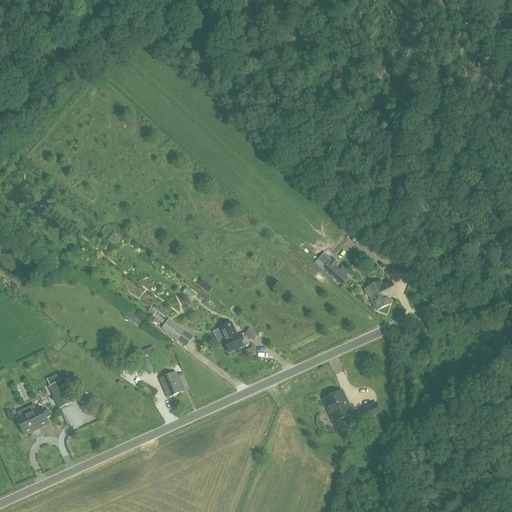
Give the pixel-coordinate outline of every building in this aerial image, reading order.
[(116,246),(122,239),(115,234),(109,241),(116,246)] [(331,260),(323,253),(314,263),(322,270),(331,260)] [(324,269),(329,273),(330,274),(342,286),(348,279),(335,267),(334,267),(337,264),(332,259),(330,262),(324,269)] [(310,276),(320,281),(323,276),(313,271),(310,276)] [(391,304),(388,297),(396,293),(389,280),(382,283),(381,281),(366,289),(369,296),(377,311),(391,304)] [(184,293),(193,300),(196,296),(187,289),(184,293)] [(144,323),(130,312),(126,316),(141,328),(144,323)] [(154,314),(152,316),(162,324),(164,321),(154,314)] [(162,328),(178,341),(184,333),(168,320),(162,328)] [(224,342),(229,353),(243,347),(240,342),(243,340),(241,335),(238,337),(238,336),(237,336),(231,323),(219,329),(225,342),(224,342)] [(258,335),(250,329),(245,335),(253,342),(258,335)] [(252,348),(244,351),(247,357),(255,354),(252,348)] [(151,359),(144,361),(150,375),(156,372),(151,359)] [(160,380),(168,398),(184,391),(176,373),(160,380)] [(61,381),(48,387),(55,402),(68,396),(61,381)] [(138,388),(153,398),(157,392),(142,382),(138,388)] [(333,423),(352,414),(342,391),(323,400),(333,423)] [(382,415),(377,403),(361,410),(366,421),(382,415)] [(49,424),(46,419),(51,417),(48,410),(43,412),(41,407),(36,410),(34,405),(26,409),(28,413),(19,418),(16,419),(24,436),(49,424)]
